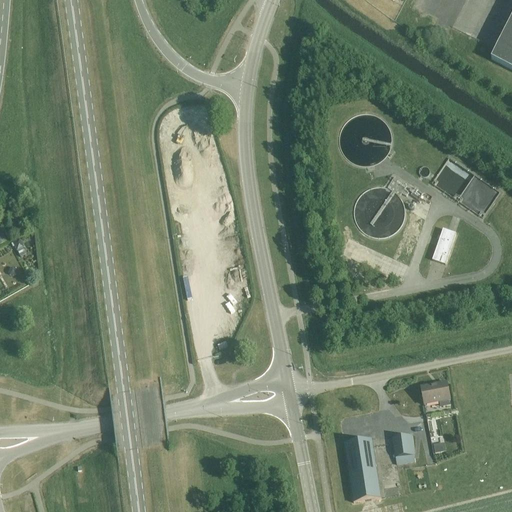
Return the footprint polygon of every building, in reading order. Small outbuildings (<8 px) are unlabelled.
[(511,19),(491,60),(511,70),(511,19)] [(450,231),(454,219),(447,216),(442,228),(450,231)] [(437,248),(432,261),(445,266),(456,235),(443,230),(441,236),(439,235),(438,235),(437,239),(440,240),(437,246),(437,247),(437,248)] [(20,240),(12,243),(16,252),(24,249),(20,240)] [(216,314),(221,307),(227,311),(238,293),(227,286),(214,305),(215,306),(212,311),(216,314)] [(436,385),(421,388),(424,406),(439,403),(442,403),(443,408),(451,407),(450,401),(447,383),(439,385),(439,386),(437,386),(436,386),(436,385)] [(415,456),(412,437),(393,440),(395,459),(396,459),(397,466),(415,464),(414,456),(415,456)] [(354,504),(381,499),(372,441),(345,446),(354,504)] [(444,445),(433,447),(435,455),(445,453),(444,445)]
